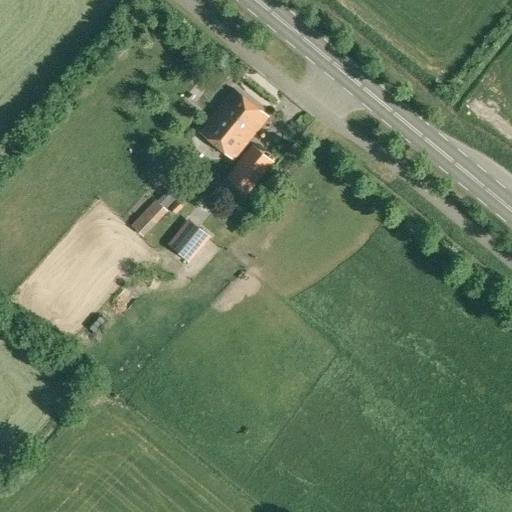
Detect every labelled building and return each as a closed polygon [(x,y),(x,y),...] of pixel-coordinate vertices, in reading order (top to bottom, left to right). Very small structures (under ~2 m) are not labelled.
[(234,159),(269,116),(234,88),(200,131),(234,159)] [(227,177),(247,194),(273,161),(253,145),(227,177)] [(171,209),(180,199),(169,188),(158,200),(156,199),(131,224),(143,237),(171,209)] [(180,199),(171,209),(176,214),(185,204),(180,199)] [(190,263),(211,237),(188,218),(166,244),(190,263)]
